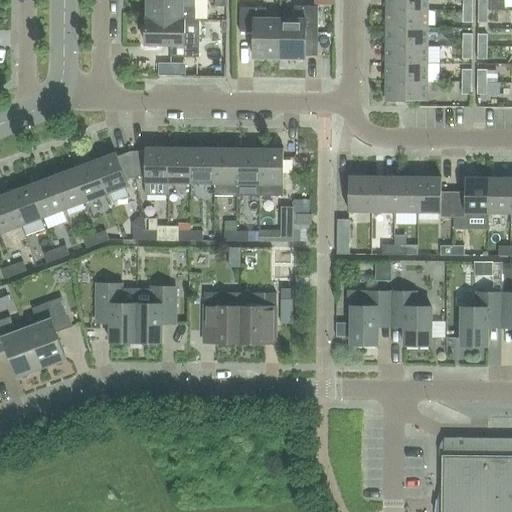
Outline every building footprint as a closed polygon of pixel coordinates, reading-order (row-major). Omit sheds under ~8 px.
[(195,21),(195,20),(195,0),(147,0),(147,20),(145,20),(145,21),(195,21)] [(428,11),(427,0),(386,0),(386,10),(428,11)] [(462,0),(462,11),(472,11),(472,0),(462,0)] [(477,0),(477,11),(487,11),(487,0),(477,0)] [(280,19),(279,59),(305,59),(305,33),(317,33),(318,7),(294,7),(294,20),(280,19)] [(279,59),(280,19),(265,19),(266,8),(240,8),(239,33),(253,33),(253,58),(279,59)] [(428,29),(428,11),(386,10),(386,28),(428,29)] [(472,23),(472,11),(462,11),(462,23),(472,23)] [(487,23),(487,11),(477,11),(477,23),(487,23)] [(199,58),(199,20),(195,20),(195,21),(145,21),(145,45),(170,45),(170,57),(199,58)] [(427,46),(428,29),(386,28),(386,46),(427,46)] [(462,47),(472,47),(472,35),(462,34),(462,47)] [(477,47),(487,47),(487,35),(477,35),(477,47)] [(427,65),(427,46),(386,46),(386,64),(427,65)] [(472,59),(472,47),(462,47),(462,59),(472,59)] [(487,60),(487,47),(477,47),(477,60),(487,60)] [(427,82),(427,65),(386,64),(386,82),(427,82)] [(462,83),(471,83),(471,70),(462,70),(462,83)] [(477,83),(487,83),(487,70),(477,70),(477,83)] [(427,101),(427,82),(386,82),(385,101),(427,101)] [(471,95),(471,83),(462,83),(461,95),(471,95)] [(487,95),(487,83),(477,83),(477,95),(487,95)] [(168,184),(169,148),(145,148),(145,152),(131,152),(135,177),(145,177),(145,183),(168,184)] [(191,184),(191,149),(169,148),(168,184),(191,184)] [(214,184),(214,149),(191,149),(191,184),(214,184)] [(236,196),(237,184),(237,149),(214,149),(214,184),(214,196),(236,196)] [(259,185),(260,149),(237,149),(237,184),(259,185)] [(259,196),(283,197),(283,150),(260,149),(259,185),(259,196)] [(126,180),(135,177),(131,152),(123,155),(117,157),(116,153),(94,161),(106,194),(128,186),(126,180)] [(85,202),(106,194),(94,161),(73,169),(85,202)] [(64,210),(85,202),(73,169),(51,177),(64,210)] [(42,218),(64,210),(51,177),(30,185),(42,218)] [(372,212),(372,177),(349,177),(348,212),(372,212)] [(395,213),(395,177),(372,177),(372,212),(395,213)] [(417,213),(418,178),(395,177),(395,213),(417,213)] [(441,192),(441,178),(418,178),(417,213),(440,213),(440,218),(453,218),(453,192),(441,192)] [(488,214),(488,178),(465,178),(465,193),(453,192),(453,218),(465,218),(465,213),(488,214)] [(511,214),(511,179),(488,178),(488,214),(511,214)] [(21,226),(42,218),(30,185),(9,193),(21,226)] [(0,234),(21,226),(9,193),(0,196),(0,234)] [(293,242),(293,211),(293,207),(281,207),(280,231),(259,230),(259,242),(293,242)] [(297,215),(297,225),(311,225),(312,215),(297,215)] [(337,255),(349,255),(349,220),(337,220),(337,255)] [(236,232),(236,222),(224,221),(224,242),(236,242),(236,232)] [(190,231),(190,224),(179,224),(178,241),(190,241),(190,231)] [(98,244),(108,240),(109,240),(105,231),(94,235),(98,244)] [(145,241),(145,231),(133,231),(133,241),(145,241)] [(145,231),(145,241),(157,241),(157,231),(145,231)] [(190,231),(190,241),(202,241),(202,231),(190,231)] [(236,242),(248,242),(248,232),(236,232),(236,242)] [(86,249),(98,244),(94,235),(83,239),(86,249)] [(394,256),(394,246),(382,245),(382,255),(394,256)] [(54,250),(58,259),(69,255),(66,246),(54,250)] [(394,256),(406,256),(406,246),(394,246),(394,256)] [(452,256),(452,246),(440,246),(440,256),(452,256)] [(452,256),(464,256),(464,246),(452,246),(452,256)] [(510,257),(510,247),(498,247),(498,257),(510,257)] [(46,263),(58,259),(54,250),(43,254),(46,263)] [(272,253),(272,285),(292,285),(292,253),(272,253)] [(189,275),(207,276),(208,257),(190,256),(189,275)] [(26,271),(23,262),(11,266),(15,275),(26,271)] [(4,279),(15,275),(11,266),(0,270),(4,279)] [(295,276),(296,288),(310,288),(310,276),(295,276)] [(121,289),(121,285),(97,285),(96,323),(110,323),(110,342),(136,343),(136,289),(121,289)] [(136,289),(136,343),(162,343),(162,324),(175,324),(176,288),(151,288),(151,289),(136,289)] [(391,327),(391,293),(350,292),(347,295),(347,308),(351,308),(351,345),(377,345),(377,327),(391,327)] [(240,344),(240,293),(204,293),(204,343),(240,344)] [(240,293),(240,344),(276,344),(276,294),(240,293)] [(391,293),(391,327),(404,327),(404,346),(431,346),(431,308),(416,307),(416,293),(391,293)] [(511,293),(501,294),(501,328),(511,327),(511,293)] [(501,328),(501,294),(477,294),(476,308),(461,308),(461,346),(487,346),(487,328),(501,328)] [(27,329),(41,368),(66,359),(56,333),(72,327),(61,298),(32,309),(38,324),(27,329)] [(41,368),(27,329),(16,333),(10,317),(0,320),(0,353),(7,351),(17,377),(41,368)] [(511,511),(511,438),(444,438),(443,506),(443,511),(511,511)]
